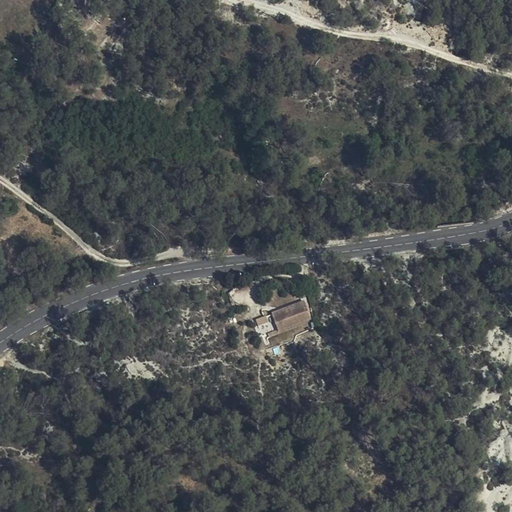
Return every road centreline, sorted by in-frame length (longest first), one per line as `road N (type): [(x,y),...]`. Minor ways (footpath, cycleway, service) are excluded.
road 1 (tertiary): [(0,341),(136,278),(511,221)]
road 2 (track): [(194,268),(187,254),(172,253),(115,264),(0,181)]
